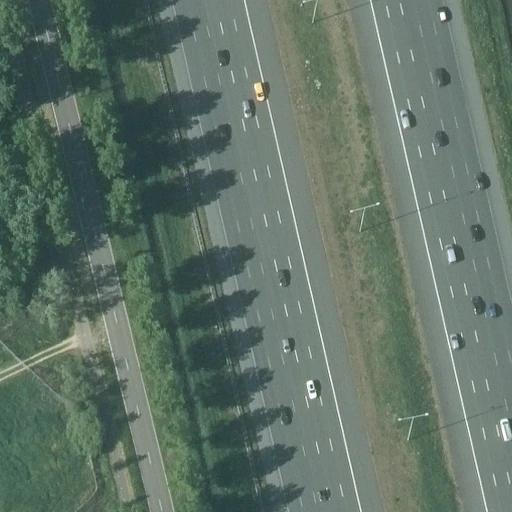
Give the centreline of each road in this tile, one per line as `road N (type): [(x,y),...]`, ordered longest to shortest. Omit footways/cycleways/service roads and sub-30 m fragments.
road 1 (tertiary): [(161,511),(39,0)]
road 2 (motorway): [(207,0),(324,511)]
road 3 (motorway): [(511,468),(405,0)]
